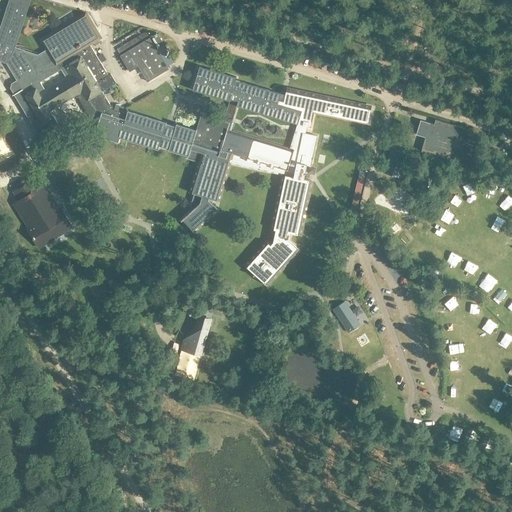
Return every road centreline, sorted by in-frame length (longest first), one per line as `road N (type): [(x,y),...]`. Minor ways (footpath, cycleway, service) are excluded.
road 1 (residential): [(65,0),(501,131),(511,151)]
road 2 (track): [(511,96),(161,0)]
road 3 (track): [(145,511),(0,268)]
